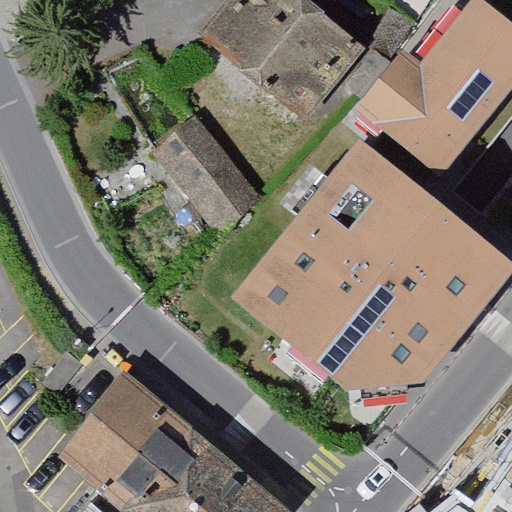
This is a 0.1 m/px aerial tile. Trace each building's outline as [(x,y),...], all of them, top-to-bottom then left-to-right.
[(377,61),(299,0),(243,0),(205,49),(316,136),(377,61)] [(430,81),(410,65),(364,123),(451,192),(511,115),(511,37),(483,14),(430,81)] [(198,126),(153,161),(221,245),(265,210),(198,126)] [(511,295),(511,271),(370,158),(245,316),(361,412),(435,396),(511,295)] [(275,511),(282,504),(122,368),(59,447),(137,511),(275,511)] [(511,446),(502,460),(511,467),(511,446)]
